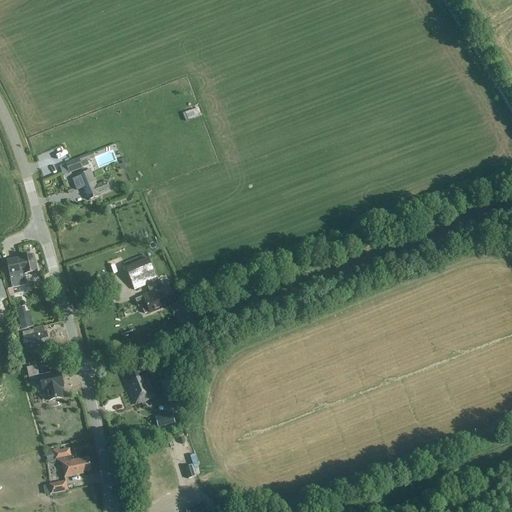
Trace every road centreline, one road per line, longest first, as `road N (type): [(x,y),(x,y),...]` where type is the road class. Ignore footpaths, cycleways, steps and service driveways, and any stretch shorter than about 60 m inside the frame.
road 1 (unclassified): [(82,372),(511,206)]
road 2 (track): [(336,511),(511,444)]
road 3 (tertiary): [(82,372),(41,228)]
road 4 (track): [(374,511),(511,458)]
road 5 (tertiary): [(110,511),(82,372)]
road 6 (tertiary): [(41,228),(0,108)]
